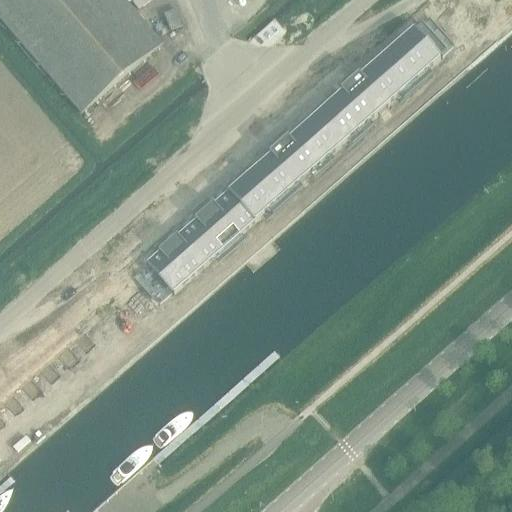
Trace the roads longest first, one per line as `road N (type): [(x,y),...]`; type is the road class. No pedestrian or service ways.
road 1 (unclassified): [(0,326),(367,0)]
road 2 (tertiary): [(280,511),(511,308)]
